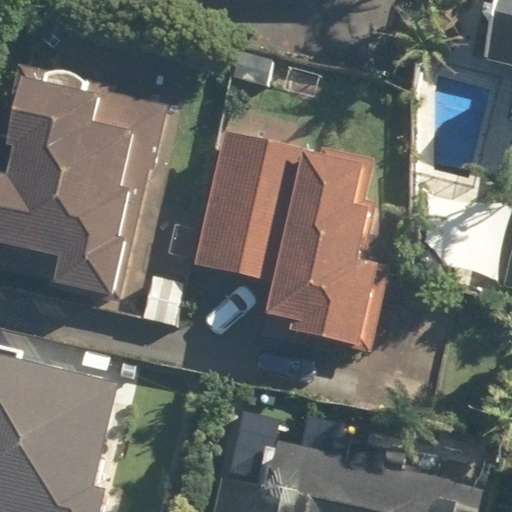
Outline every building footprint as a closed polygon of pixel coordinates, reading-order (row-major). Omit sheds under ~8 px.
[(511,233),(503,232),(490,296),(511,299),(511,0),(487,0),(475,65),(511,71),(511,233)] [(133,312),(166,116),(10,90),(0,147),(0,261),(52,270),(48,298),(133,312)] [(361,173),(218,143),(191,273),(266,289),(255,339),(357,360),(374,280),(353,276),(364,219),(351,217),(361,173)] [(185,284),(149,278),(140,331),(175,338),(185,284)] [(0,511),(99,511),(103,498),(88,494),(111,395),(0,368),(0,511)] [(466,511),(469,496),(381,479),(385,458),(327,447),(325,461),(260,449),(251,492),(215,485),(209,511),(466,511)]
